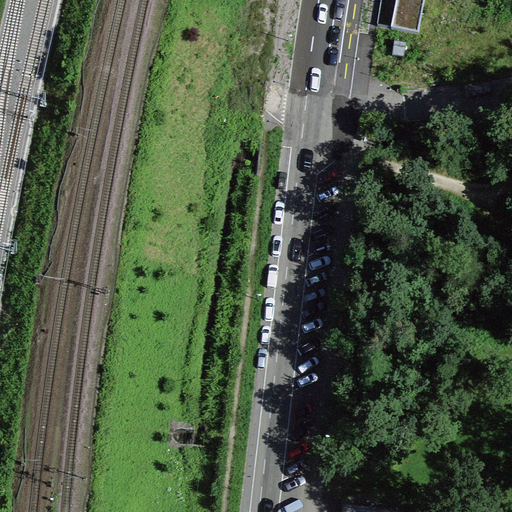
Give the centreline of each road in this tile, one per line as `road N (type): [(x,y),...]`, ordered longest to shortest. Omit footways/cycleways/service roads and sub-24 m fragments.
road 1 (primary): [(259,511),(318,0)]
road 2 (track): [(352,154),(478,192),(511,182)]
road 3 (track): [(511,85),(357,105)]
